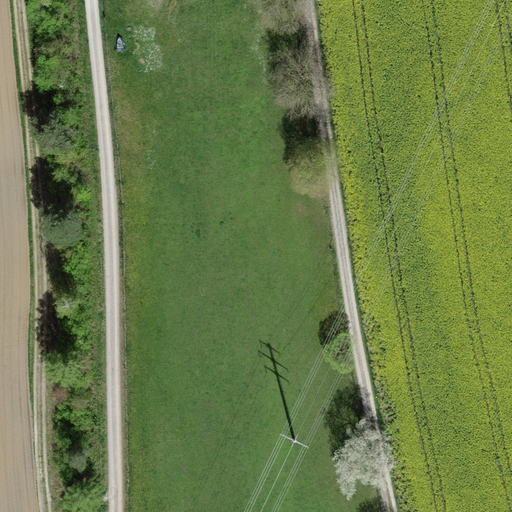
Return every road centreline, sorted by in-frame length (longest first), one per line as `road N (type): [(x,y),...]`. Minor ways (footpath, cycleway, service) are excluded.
road 1 (track): [(396,511),(342,229),(314,0)]
road 2 (track): [(14,0),(39,223),(43,511)]
road 3 (unclassified): [(93,0),(112,268),(115,511)]
